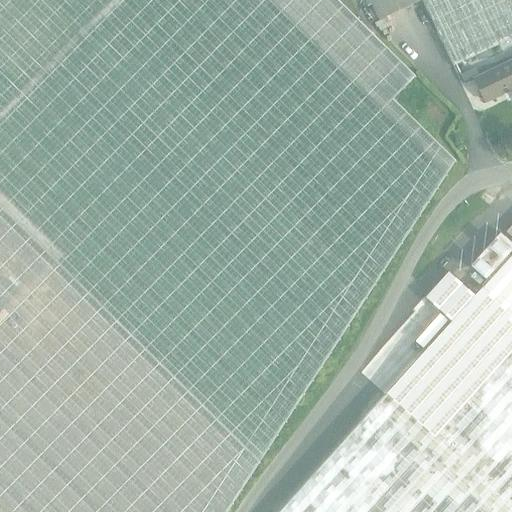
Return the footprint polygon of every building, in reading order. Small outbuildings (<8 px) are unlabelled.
[(0,0),(0,511),(226,511),(455,161),(393,99),(415,76),(337,0),(0,0)] [(379,19),(419,0),(365,0),(368,5),(371,3),(379,19)] [(511,0),(420,0),(452,66),(511,36),(511,0)] [(475,68),(460,75),(465,84),(474,80),(485,102),(511,88),(511,60),(479,76),(475,68)] [(511,244),(500,233),(471,265),(485,278),(511,248),(511,244)] [(452,319),(385,394),(434,438),(511,351),(511,253),(475,294),(449,272),(426,298),(452,319)] [(511,511),(511,351),(434,438),(385,394),(279,511),(511,511)]
